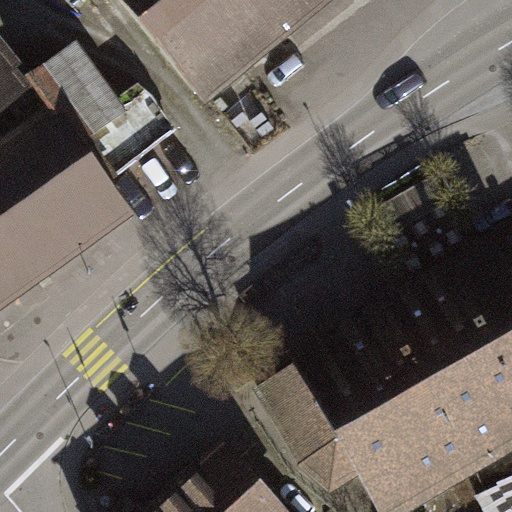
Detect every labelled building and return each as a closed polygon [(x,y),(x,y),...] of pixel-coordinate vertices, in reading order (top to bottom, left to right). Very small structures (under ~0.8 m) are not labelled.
[(111,0),(187,99),(317,0),(111,0)] [(0,119),(27,95),(0,64),(0,119)] [(68,128),(0,171),(0,322),(137,235),(68,128)] [(511,252),(268,391),(306,459),(343,438),(384,511),(511,439),(511,252)] [(283,511),(231,453),(164,511),(283,511)] [(511,511),(511,476),(487,486),(495,511),(511,511)]
